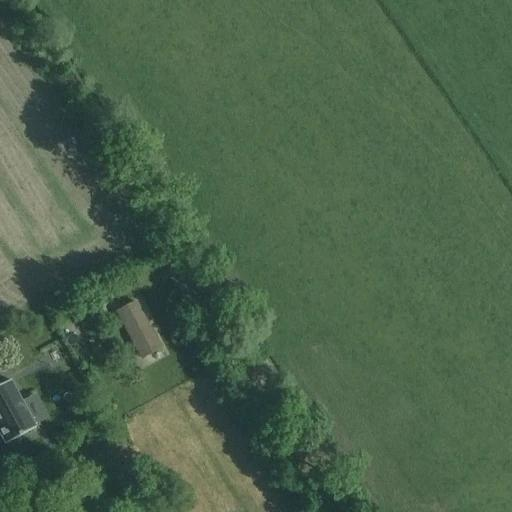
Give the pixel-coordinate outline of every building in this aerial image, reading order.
[(110,289),(116,300),(130,292),(124,281),(110,289)] [(94,294),(101,307),(112,301),(105,288),(94,294)] [(141,360),(162,349),(136,300),(115,312),(141,360)] [(36,428),(10,381),(0,386),(0,435),(5,445),(36,428)] [(21,511),(35,511),(28,500),(18,506),(21,511)]
